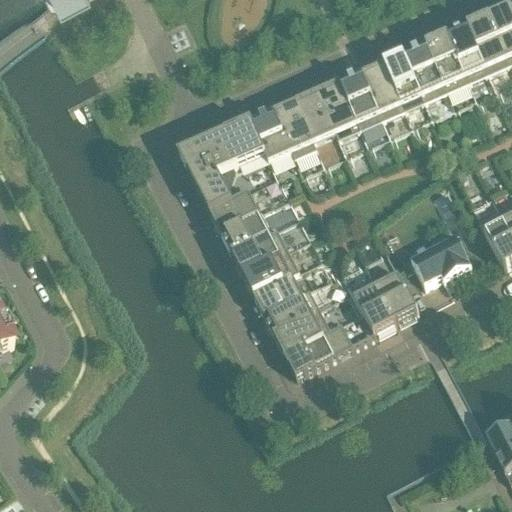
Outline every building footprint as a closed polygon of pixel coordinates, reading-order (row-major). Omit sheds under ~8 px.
[(511,74),(511,18),(490,28),(508,68),(511,75),(511,74)] [(511,75),(508,68),(490,28),(468,37),(486,78),(489,85),(511,75)] [(489,85),(486,78),(468,37),(449,46),(466,86),(470,93),(489,85)] [(470,93),(466,86),(449,46),(427,55),(444,96),(447,103),(470,93)] [(447,103),(444,96),(427,55),(405,65),(422,105),(425,113),(447,103)] [(425,113),(422,105),(405,65),(385,74),(403,114),(406,121),(425,113)] [(511,74),(511,75),(489,85),(470,93),(447,103),(425,113),(406,121),(384,131),(362,141),(358,133),(315,153),(318,160),(296,169),(293,162),(270,172),(243,184),(241,185),(250,203),(261,224),(271,243),(278,239),(289,260),(301,282),(293,285),(304,305),(311,301),(321,320),(326,330),(331,340),(343,334),(355,356),(375,345),(351,299),(373,288),(377,295),(399,283),(388,262),(387,262),(387,261),(333,289),(283,194),(511,93),(511,195),(473,216),(474,217),(473,217),(481,231),(500,221),(511,214),(511,74)] [(406,121),(403,114),(385,74),(363,83),(381,124),(384,131),(406,121)] [(384,131),(381,124),(363,83),(341,93),(358,133),(362,141),(384,131)] [(315,153),(358,133),(341,93),(297,112),(315,153)] [(318,160),(315,153),(297,112),(275,122),(293,162),(296,169),(318,160)] [(270,172),(293,162),(275,122),(253,131),(270,172)] [(243,184),(270,172),(253,131),(180,163),(211,223),(250,203),(241,185),(243,184)] [(222,244),(261,224),(250,203),(211,223),(222,244)] [(511,214),(500,221),(504,228),(511,242),(511,214)] [(511,273),(511,242),(504,228),(500,221),(481,231),(505,277),(511,273)] [(232,263),(271,243),(261,224),(222,244),(232,263)] [(243,285),(289,260),(278,239),(271,243),(232,263),(243,285)] [(445,291),(472,276),(456,245),(454,246),(451,239),(433,249),(436,255),(411,268),(426,295),(443,287),(445,291)] [(255,306),(293,285),(301,282),(289,260),(243,285),(255,306)] [(419,322),(399,283),(377,295),(397,334),(419,323),(419,322)] [(265,325),(304,305),(293,285),(255,306),(265,325)] [(397,334),(377,295),(373,288),(351,299),(375,345),(397,334)] [(275,344),(321,320),(311,301),(304,305),(265,325),(275,344)] [(331,340),(326,330),(321,320),(275,344),(286,365),(332,341),(331,340)] [(0,359),(13,353),(0,327),(0,359)] [(297,387),(355,356),(343,334),(331,340),(332,341),(286,365),(297,387)] [(511,434),(511,433),(511,432),(487,445),(511,493),(511,492),(511,434)]
